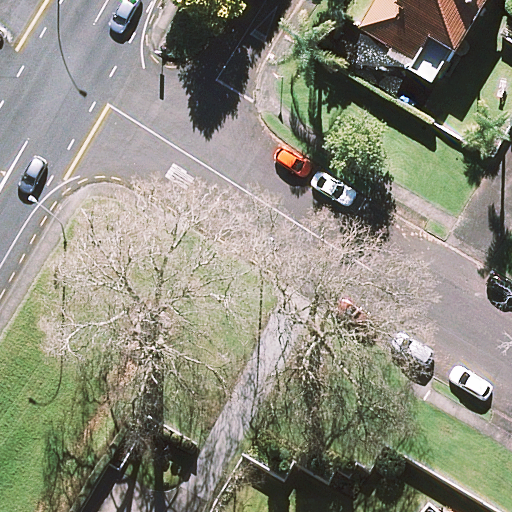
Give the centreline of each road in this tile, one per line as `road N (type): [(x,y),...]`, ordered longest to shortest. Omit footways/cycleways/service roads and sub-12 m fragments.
road 1 (residential): [(511,330),(172,150)]
road 2 (residential): [(172,150),(266,0)]
road 3 (residential): [(172,150),(64,79)]
road 4 (secondary): [(64,79),(0,191)]
